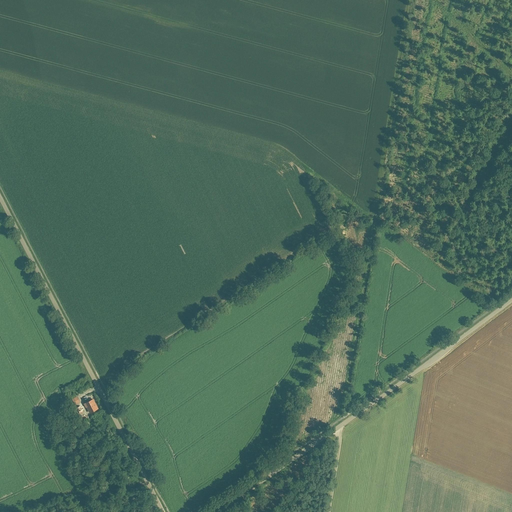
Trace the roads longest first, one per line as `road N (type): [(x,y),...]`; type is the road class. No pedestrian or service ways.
road 1 (track): [(411,0),(343,416)]
road 2 (residential): [(511,301),(217,511)]
road 3 (residential): [(162,511),(0,196)]
